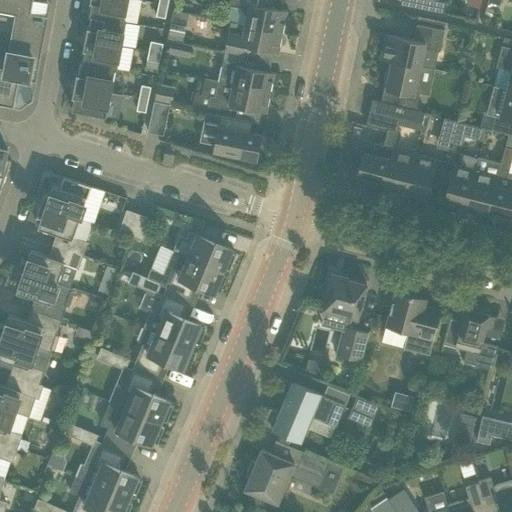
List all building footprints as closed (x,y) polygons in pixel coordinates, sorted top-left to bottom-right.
[(0,0),(0,12),(15,15),(10,43),(42,49),(48,16),(30,13),(32,0),(0,0)] [(124,21),(124,20),(127,0),(89,0),(89,2),(91,3),(89,15),(91,16),(91,15),(124,21)] [(229,0),(228,5),(240,7),(244,14),(247,15),(245,25),(282,32),(287,10),(273,7),(274,0),(229,0)] [(421,0),(420,8),(443,13),(446,2),(438,0),(421,0)] [(168,5),(158,3),(156,16),(165,17),(168,5)] [(126,21),(124,20),(124,21),(91,15),(91,16),(89,27),(87,27),(85,38),(121,45),(126,21)] [(227,37),(225,49),(229,50),(248,54),(250,47),(278,52),(282,32),(245,25),(231,22),(227,37)] [(169,24),(166,39),(171,40),(183,43),(183,42),(186,27),(169,24)] [(386,34),(381,59),(391,61),(392,60),(420,66),(434,69),(438,51),(440,51),(444,29),(436,28),(417,24),(413,39),(386,34)] [(511,89),(511,39),(504,37),(496,66),(511,70),(507,88),(511,89)] [(84,50),(82,61),(82,62),(115,68),(115,69),(117,69),(121,45),(85,38),(82,50),(84,50)] [(149,48),(149,50),(161,52),(161,50),(163,43),(150,40),(149,48)] [(168,52),(189,56),(192,43),(183,42),(183,43),(171,40),(168,52)] [(0,68),(0,105),(13,108),(19,79),(36,82),(42,49),(10,43),(5,70),(0,68)] [(461,45),(459,54),(467,55),(469,46),(461,45)] [(147,60),(145,66),(154,68),(158,68),(159,62),(161,52),(149,50),(147,60)] [(233,84),(270,92),(274,72),(246,66),(247,59),(228,55),(224,54),(222,65),(219,81),(233,84)] [(405,93),(402,106),(416,110),(420,92),(415,91),(420,66),(392,60),(391,61),(386,89),(405,93)] [(82,62),(82,61),(80,61),(78,74),(76,73),(74,85),(111,91),(115,69),(115,68),(82,62)] [(467,69),(465,78),(474,80),(475,75),(473,70),(467,69)] [(266,112),(270,92),(233,84),(219,81),(218,81),(215,96),(210,95),(207,107),(220,109),(221,107),(237,110),(238,106),(266,112)] [(172,105),(175,86),(158,82),(154,101),(170,104),(172,105)] [(139,97),(148,99),(151,86),(141,84),(139,97)] [(111,91),(74,85),(72,97),(74,97),(71,110),(106,116),(108,102),(118,104),(120,94),(110,92),(111,91)] [(494,85),(487,114),(495,116),(491,129),(505,133),(509,119),(511,120),(511,89),(507,88),(494,85)] [(145,112),(148,99),(139,97),(136,110),(145,112)] [(369,112),(391,117),(400,119),(399,124),(422,130),(426,113),(416,110),(402,106),(402,107),(373,99),(369,112)] [(154,101),(148,131),(164,135),(170,104),(154,101)] [(458,110),(456,120),(465,122),(466,117),(463,112),(458,110)] [(219,126),(214,150),(253,158),(258,134),(244,131),(246,121),(251,122),(251,121),(221,115),(219,126)] [(363,151),(356,178),(383,186),(390,158),(392,148),(399,124),(400,119),(391,117),(384,146),(375,143),(372,154),(363,151)] [(441,126),(440,129),(452,132),(453,129),(454,129),(456,120),(444,117),(441,126)] [(453,129),(452,132),(464,136),(483,140),(486,128),(456,120),(454,129),(453,129)] [(494,185),(487,212),(511,218),(511,174),(507,173),(511,153),(511,147),(505,146),(502,158),(500,164),(495,185),(494,185)] [(0,191),(6,174),(11,160),(10,160),(9,160),(5,159),(6,153),(7,150),(6,150),(0,148),(0,191)] [(390,158),(383,186),(405,191),(415,154),(392,148),(390,158)] [(164,153),(162,163),(172,165),(174,155),(164,153)] [(347,154),(345,163),(357,166),(359,157),(347,154)] [(415,154),(405,191),(427,197),(437,159),(415,154)] [(466,207),(478,158),(464,154),(461,166),(453,164),(443,201),(466,207)] [(478,158),(466,207),(487,212),(494,185),(495,185),(500,164),(478,158)] [(44,193),(40,204),(79,218),(80,216),(81,216),(85,204),(84,203),(86,198),(87,198),(92,186),(82,183),(63,176),(59,188),(52,185),(49,196),(45,194),(45,193),(44,193)] [(38,227),(72,239),(79,218),(40,204),(36,216),(37,217),(37,216),(42,217),(38,227)] [(131,236),(138,214),(127,210),(119,232),(131,236)] [(150,218),(138,214),(131,236),(142,240),(150,218)] [(173,250),(223,271),(224,268),(229,270),(236,254),(231,251),(233,248),(197,234),(190,231),(187,238),(179,235),(173,250)] [(68,250),(73,252),(82,255),(87,242),(78,239),(77,241),(72,239),(68,250)] [(22,257),(18,269),(57,282),(64,263),(65,261),(31,249),(27,260),(23,258),(23,257),(22,257)] [(65,261),(64,263),(77,267),(78,268),(82,255),(73,252),(68,250),(65,261)] [(156,293),(160,283),(167,286),(166,289),(170,290),(189,298),(194,285),(214,293),(215,290),(220,292),(227,275),(222,273),(223,271),(173,250),(163,274),(151,268),(147,278),(143,287),(156,293)] [(107,265),(103,276),(112,279),(117,268),(107,265)] [(18,269),(14,281),(15,281),(16,280),(20,281),(16,292),(33,298),(29,309),(61,319),(65,305),(69,306),(74,291),(70,290),(71,287),(57,282),(18,269)] [(143,287),(147,278),(133,272),(129,281),(143,287)] [(333,277),(331,277),(328,289),(330,290),(325,309),(343,314),(345,320),(336,355),(361,361),(369,332),(354,328),(357,317),(358,318),(361,303),(366,284),(348,279),(348,277),(340,275),(340,276),(334,274),(333,277)] [(403,347),(411,350),(429,354),(432,345),(441,307),(425,303),(426,297),(395,289),(390,309),(386,326),(407,331),(403,347)] [(144,326),(157,332),(192,346),(193,344),(198,346),(205,329),(200,327),(201,324),(181,316),(187,303),(164,293),(156,313),(150,311),(144,326)] [(306,299),(304,308),(315,311),(317,302),(306,299)] [(107,300),(104,309),(112,312),(115,304),(107,300)] [(463,361),(492,369),(493,365),(498,345),(482,341),(490,314),(458,306),(455,317),(450,316),(442,343),(466,349),(463,361)] [(0,321),(0,334),(51,352),(52,348),(55,349),(60,333),(57,333),(61,319),(29,309),(25,319),(9,314),(5,324),(1,323),(1,322),(0,321)] [(143,345),(134,364),(139,366),(157,374),(163,360),(183,369),(184,366),(189,368),(196,351),(191,349),(192,346),(157,332),(150,348),(143,345)] [(51,352),(0,334),(0,358),(10,361),(6,373),(40,384),(51,352)] [(115,353),(101,347),(97,357),(111,363),(115,353)] [(115,353),(111,363),(125,368),(129,359),(115,353)] [(125,407),(160,422),(161,419),(166,422),(173,405),(168,403),(170,400),(150,392),(155,378),(137,370),(133,369),(123,391),(131,394),(125,407)] [(42,385),(40,384),(6,373),(2,383),(0,382),(0,406),(14,411),(29,416),(35,397),(38,398),(42,385)] [(270,407),(263,424),(303,440),(309,424),(305,422),(308,415),(313,416),(336,426),(345,404),(296,383),(283,413),(270,407)] [(379,404),(357,395),(348,417),(370,426),(379,404)] [(0,429),(6,432),(14,411),(0,406),(0,429)] [(103,440),(126,450),(131,436),(151,444),(152,441),(157,443),(164,427),(159,425),(160,422),(125,407),(120,421),(112,418),(103,440)] [(54,409),(49,422),(61,427),(65,414),(54,409)] [(461,412),(452,448),(467,452),(476,416),(461,412)] [(482,415),(476,440),(489,443),(491,434),(495,418),(482,415)] [(42,444),(51,426),(37,419),(29,438),(42,444)] [(84,429),(70,423),(66,433),(80,439),(84,429)] [(84,429),(80,439),(93,444),(97,435),(84,429)] [(19,436),(6,432),(3,443),(16,447),(19,437),(19,436)] [(19,437),(16,447),(25,451),(29,440),(19,437)] [(3,443),(0,451),(0,454),(12,458),(16,447),(3,443)] [(75,475),(129,498),(130,495),(135,497),(142,481),(137,479),(138,476),(118,467),(124,454),(105,446),(101,445),(93,465),(81,460),(75,475)] [(263,496),(270,499),(278,502),(280,496),(283,489),(287,491),(290,484),(293,477),(289,475),(293,464),(294,462),(280,456),(261,448),(258,455),(256,461),(254,460),(252,460),(249,467),(246,474),(248,475),(250,475),(244,489),(254,492),(263,496)] [(303,451),(298,463),(323,474),(318,487),(333,493),(343,467),(303,451)] [(460,461),(458,464),(460,468),(464,470),(468,469),(469,465),(468,461),(464,459),(460,461)] [(128,501),(129,498),(75,475),(69,489),(81,494),(73,511),(99,511),(100,511),(128,511),(133,503),(128,501)] [(511,511),(511,479),(493,486),(490,476),(478,480),(478,482),(487,511),(490,511),(500,509),(500,511),(511,511)] [(465,486),(469,498),(447,504),(449,511),(487,511),(478,482),(465,486)] [(419,511),(403,488),(388,498),(396,511),(449,511),(447,504),(435,508),(421,511),(419,511)] [(396,511),(388,498),(387,497),(370,507),(373,511),(396,511)] [(48,511),(52,505),(38,499),(34,508),(42,511),(48,511)]
